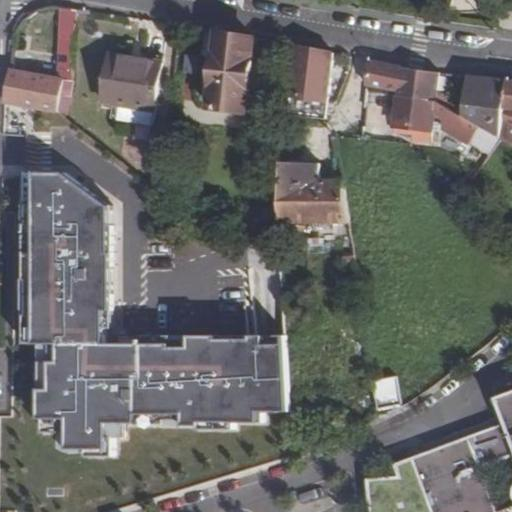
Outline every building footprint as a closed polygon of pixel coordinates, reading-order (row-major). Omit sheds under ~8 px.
[(52,71),(70,74),(81,12),(66,9),(62,16),(52,71)] [(200,104),(215,106),(218,62),(219,35),(210,33),(205,32),(200,104)] [(214,111),(249,114),(255,40),(219,35),(218,62),(215,106),(214,111)] [(335,55),(295,48),(292,75),(294,75),(289,112),(325,116),(327,94),(329,95),(335,55)] [(123,120),(155,124),(163,63),(111,57),(105,103),(125,105),(123,120)] [(399,94),(438,99),(441,72),(408,68),(382,64),(370,61),(368,86),(399,89),(399,94)] [(50,80),(68,82),(70,74),(52,71),(50,80)] [(6,103),(61,114),(63,99),(71,100),(74,87),(67,85),(68,82),(50,80),(11,72),(6,103)] [(477,123),(503,139),(505,121),(511,81),(472,76),(468,106),(466,116),(477,123)] [(511,80),(511,81),(505,121),(503,139),(511,144),(511,80)] [(412,137),(434,139),(435,129),(436,120),(438,99),(399,94),(394,129),(412,131),(412,137)] [(468,106),(438,99),(436,120),(469,135),(477,123),(466,116),(468,106)] [(469,135),(495,151),(503,139),(477,123),(469,135)] [(334,157),(340,156),(337,140),(332,141),(334,157)] [(280,222),(350,223),(344,181),(316,180),(316,164),(282,162),(281,211),(280,222)] [(88,457),(116,457),(116,437),(111,432),(110,424),(140,423),(140,424),(169,424),(168,421),(187,421),(187,426),(204,426),(203,423),(239,422),(239,423),(269,423),(269,412),(294,412),(288,336),(254,336),(254,339),(221,339),(221,336),(192,336),(192,339),(174,339),(174,336),(145,336),(145,340),(143,340),(143,344),(107,344),(107,311),(114,311),(114,267),(116,267),(116,226),(114,226),(114,206),(112,206),(67,173),(23,173),(23,207),(28,207),(28,224),(25,224),(25,281),(28,281),(29,315),(26,315),(26,344),(52,344),(53,361),(42,362),(42,374),(41,374),(41,419),(45,419),(45,433),(70,433),(70,450),(89,450),(88,457)] [(245,212),(246,238),(280,236),(280,222),(281,211),(245,212)] [(233,238),(246,238),(245,212),(233,212),(233,238)] [(371,511),(511,511),(511,396),(500,401),(510,426),(400,471),(404,481),(369,484),(371,511)]
